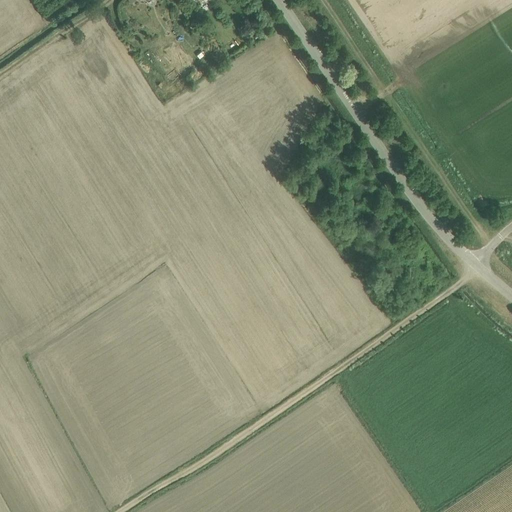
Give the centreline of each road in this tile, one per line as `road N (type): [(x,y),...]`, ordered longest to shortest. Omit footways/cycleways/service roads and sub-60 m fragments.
road 1 (track): [(128,511),(479,270)]
road 2 (tertiary): [(479,270),(427,219),(277,0)]
